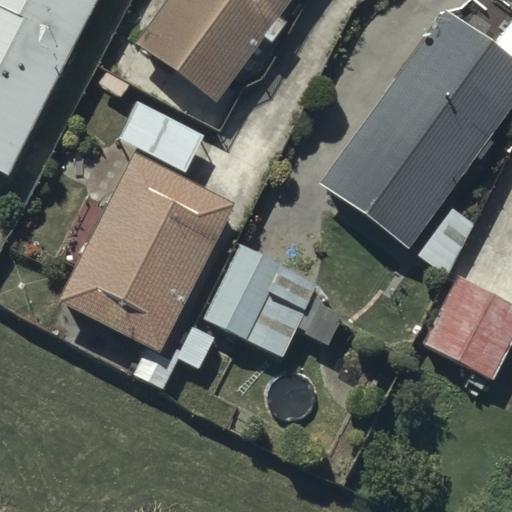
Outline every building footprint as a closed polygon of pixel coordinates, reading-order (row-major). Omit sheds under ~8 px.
[(91,0),(0,0),(0,170),(2,172),(91,0)] [(286,0),(170,0),(139,42),(214,97),(286,0)] [(511,104),(511,63),(441,11),(316,180),(407,246),(511,104)] [(200,137),(136,103),(118,136),(182,170),(200,137)] [(231,205),(131,154),(56,301),(156,352),(231,205)] [(469,224),(450,209),(418,255),(446,274),(469,224)] [(315,285),(238,247),(203,319),(279,357),(315,285)] [(511,336),(511,308),(455,279),(422,343),(491,378),(511,336)] [(339,317),(311,303),(298,328),(304,331),(303,333),(325,345),(339,317)] [(212,338),(191,328),(176,357),(197,368),(212,338)] [(175,365),(152,353),(146,365),(140,361),(132,375),(161,391),(175,365)]
